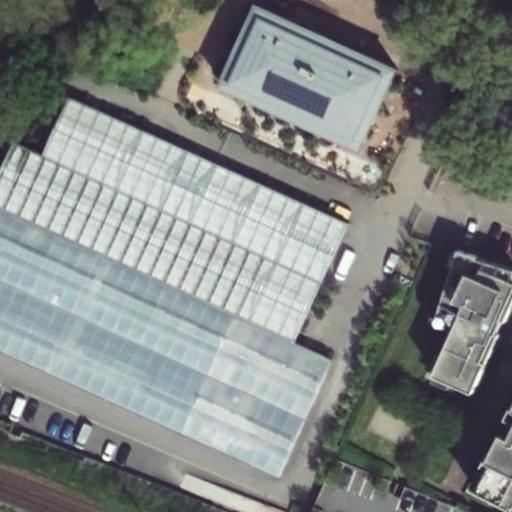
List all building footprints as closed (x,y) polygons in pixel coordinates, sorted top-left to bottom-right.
[(398,66),(258,4),(220,88),(360,150),(372,122),(398,66)] [(329,215),(50,89),(24,147),(0,137),(0,351),(261,468),(314,350),(276,333),(329,215)] [(433,313),(427,330),(448,337),(429,376),(426,383),(442,391),(445,384),(470,396),(498,337),(496,336),(500,323),(503,324),(511,301),(511,279),(511,276),(511,272),(477,262),(477,259),(459,254),(458,257),(450,255),(446,269),(454,272),(440,315),(433,313)] [(511,407),(506,420),(511,423),(505,437),(503,435),(498,446),(494,444),(472,491),(480,495),(477,501),(492,508),(495,502),(511,510),(511,407)] [(467,511),(336,459),(313,511),(467,511)]
